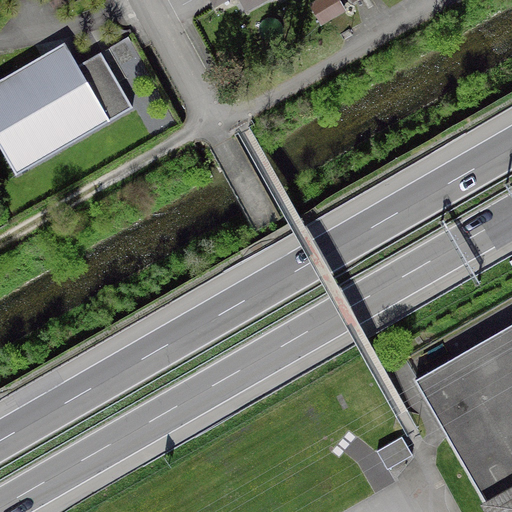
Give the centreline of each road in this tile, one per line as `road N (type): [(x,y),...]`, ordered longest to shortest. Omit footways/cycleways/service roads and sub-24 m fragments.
road 1 (motorway): [(511,146),(0,440)]
road 2 (motorway): [(0,507),(511,213)]
road 3 (residential): [(146,0),(213,122),(443,0)]
road 4 (track): [(0,240),(213,122),(268,224)]
